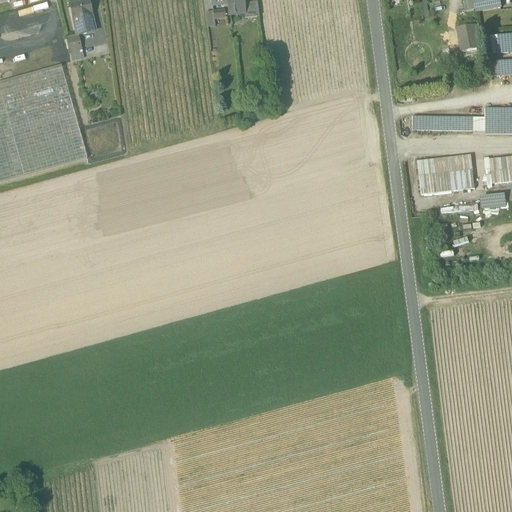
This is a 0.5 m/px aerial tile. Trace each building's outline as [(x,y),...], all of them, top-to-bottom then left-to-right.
[(69,5),(76,34),(95,30),(88,0),(69,5)] [(242,0),(226,0),(227,5),(229,16),(238,15),(237,12),(244,11),(243,4),(242,0)] [(473,0),(460,0),(463,12),(475,10),(474,6),(475,6),(473,0)] [(474,6),(475,10),(476,13),(501,8),(500,1),(475,6),(474,6)] [(243,14),(244,19),(259,17),(257,3),(243,4),(244,11),(244,14),(243,14)] [(213,12),(214,21),(226,19),(225,11),(213,12)] [(205,13),(207,28),(215,27),(214,21),(213,12),(205,13)] [(457,28),(462,53),(480,50),(475,25),(457,28)] [(67,39),(69,47),(80,44),(78,36),(67,39)] [(511,37),(496,38),(497,50),(497,54),(511,53),(511,37)] [(82,51),(80,44),(69,47),(71,54),(82,51)] [(82,51),(71,54),(73,62),(84,59),(82,51)] [(511,63),(493,65),(494,77),(511,75),(511,63)] [(0,83),(0,183),(87,159),(61,66),(0,83)] [(491,123),(511,122),(511,110),(491,111),(491,123)] [(473,120),(473,132),(486,132),(486,123),(491,123),(491,111),(485,111),(485,120),(473,120)] [(413,119),(413,131),(473,132),(473,120),(413,119)] [(486,135),(511,135),(511,122),(491,123),(486,123),(486,132),(486,135)] [(471,156),(417,162),(421,196),(475,190),(471,156)] [(511,157),(488,160),(491,185),(511,182),(511,157)] [(480,200),(481,210),(506,208),(505,197),(480,200)]
